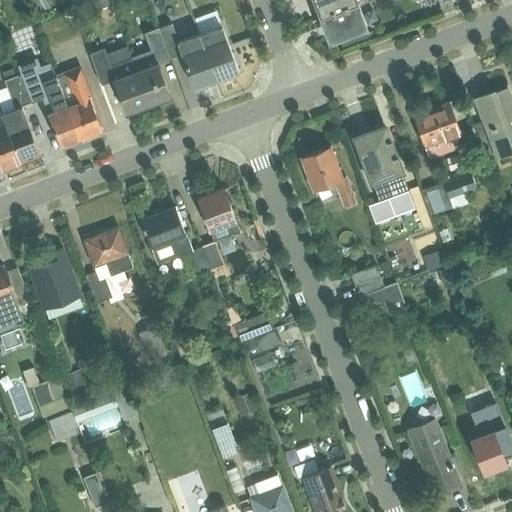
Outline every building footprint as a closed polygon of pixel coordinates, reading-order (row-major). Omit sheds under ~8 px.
[(306,0),(314,20),(352,6),(349,0),(306,0)] [(324,47),(362,32),(352,6),(314,20),(324,47)] [(214,84),(238,74),(220,27),(196,36),(214,84)] [(214,84),(196,36),(173,45),(192,92),(214,84)] [(145,109),(169,101),(157,64),(132,72),(145,109)] [(145,109),(132,72),(107,80),(120,117),(145,109)] [(492,159),(511,151),(511,102),(506,87),(471,100),(492,159)] [(427,161),(464,147),(446,99),(409,113),(427,161)] [(82,142),(101,135),(88,100),(69,107),(82,142)] [(82,142),(69,107),(47,115),(60,150),(82,142)] [(16,165),(39,157),(26,121),(3,129),(16,165)] [(373,203),(406,192),(382,124),(349,136),(373,203)] [(0,171),(16,165),(3,129),(0,130),(0,171)] [(342,208),(353,204),(330,146),(297,158),(312,195),(334,186),(342,208)] [(430,211),(474,201),(468,178),(425,189),(430,211)] [(211,241),(240,230),(223,184),(194,195),(211,241)] [(155,262),(190,249),(173,205),(138,217),(155,262)] [(96,277),(130,266),(115,224),(81,236),(96,277)] [(42,310),(79,296),(61,249),(25,263),(42,310)] [(438,251),(424,251),(424,266),(438,266),(438,251)] [(402,301),(394,280),(383,284),(376,263),(351,271),(366,313),(402,301)] [(0,324),(20,317),(2,267),(0,267),(0,324)] [(238,330),(254,371),(284,360),(268,319),(238,330)] [(51,381),(33,385),(37,404),(55,401),(51,381)] [(120,427),(117,419),(133,413),(126,394),(71,414),(77,428),(83,426),(88,439),(120,427)] [(483,476),(511,465),(511,451),(494,404),(460,418),(483,476)] [(70,412),(46,420),(54,442),(77,434),(70,412)] [(429,500),(461,489),(436,419),(404,430),(429,500)] [(222,454),(237,448),(225,420),(210,427),(222,454)] [(315,511),(347,511),(329,462),(301,473),(315,511)] [(236,466),(226,469),(233,494),(242,491),(236,466)] [(94,471),(81,477),(93,505),(105,500),(94,471)] [(258,511),(293,511),(283,482),(252,494),(258,511)] [(227,511),(224,503),(206,509),(206,511),(227,511)]
